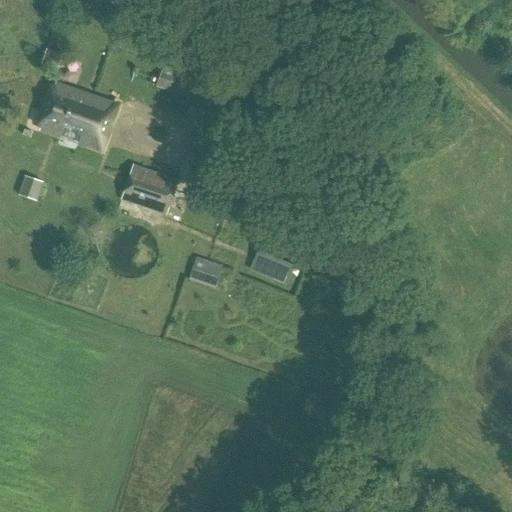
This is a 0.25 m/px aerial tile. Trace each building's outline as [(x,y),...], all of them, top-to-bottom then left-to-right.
[(62,55),(46,49),(41,65),(57,70),(62,55)] [(164,60),(155,85),(192,98),(201,73),(164,60)] [(63,82),(85,91),(93,70),(71,62),(63,82)] [(115,100),(44,80),(30,131),(58,139),(62,126),(78,131),(74,144),(101,151),(115,100)] [(166,216),(178,181),(132,166),(120,201),(166,216)] [(36,200),(43,181),(27,175),(20,194),(36,200)] [(120,278),(134,280),(150,271),(155,263),(157,250),(155,241),(146,230),(129,225),(120,227),(109,236),(105,244),(104,257),(112,273),(120,278)] [(258,250),(250,270),(286,285),(294,265),(258,250)] [(215,290),(223,266),(196,257),(188,280),(215,290)]
